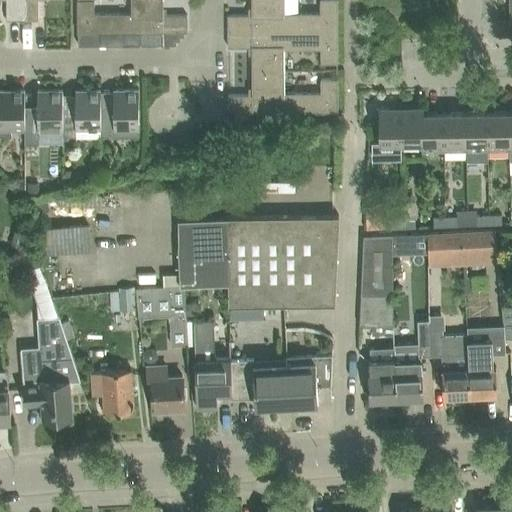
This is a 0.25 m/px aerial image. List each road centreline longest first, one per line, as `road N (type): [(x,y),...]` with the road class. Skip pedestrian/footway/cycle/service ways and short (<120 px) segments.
road 1 (tertiary): [(185,467),(511,451)]
road 2 (residential): [(0,59),(182,60),(208,39),(207,0)]
road 3 (tertiary): [(0,485),(185,467)]
